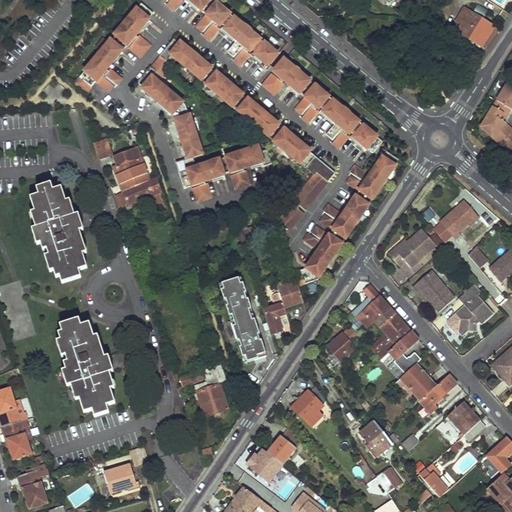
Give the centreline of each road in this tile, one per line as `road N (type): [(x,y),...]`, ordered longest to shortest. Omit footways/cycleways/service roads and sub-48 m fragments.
road 1 (residential): [(186,511),(360,257)]
road 2 (residential): [(511,425),(360,257)]
road 3 (residential): [(267,0),(427,129)]
road 4 (residential): [(360,257),(431,153)]
